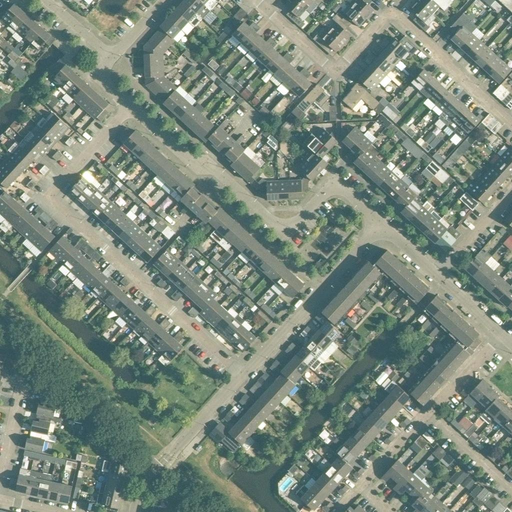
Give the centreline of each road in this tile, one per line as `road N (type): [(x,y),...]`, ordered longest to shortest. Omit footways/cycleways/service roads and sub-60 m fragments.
road 1 (residential): [(243,375),(51,203),(50,193),(129,106)]
road 2 (residential): [(381,222),(344,189),(326,188),(292,226),(276,223),(129,106)]
road 3 (residential): [(361,486),(501,334)]
road 4 (residential): [(243,375),(381,222)]
road 5 (residential): [(263,8),(336,69),(391,10)]
road 6 (residential): [(136,511),(142,490),(243,375)]
road 7 (residential): [(511,124),(391,10)]
road 8 (residential): [(0,487),(25,366)]
